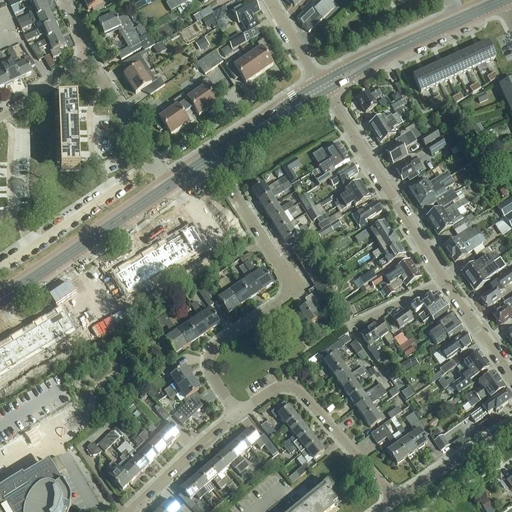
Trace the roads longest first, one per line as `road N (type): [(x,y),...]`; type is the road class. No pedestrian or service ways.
road 1 (residential): [(236,412),(208,357),(283,300),(288,280),(211,157)]
road 2 (residential): [(443,282),(322,87)]
road 3 (residential): [(236,412),(276,388),(296,389),(396,501)]
road 4 (tertiary): [(0,300),(168,186)]
road 5 (tertiary): [(322,87),(456,21)]
road 6 (residential): [(130,511),(236,412)]
road 7 (residential): [(154,163),(269,84)]
road 8 (residential): [(396,501),(511,426)]
road 9 (tertiary): [(211,157),(322,87)]
road 10 (residential): [(31,247),(10,211),(9,128)]
road 11 (residential): [(88,59),(154,163)]
